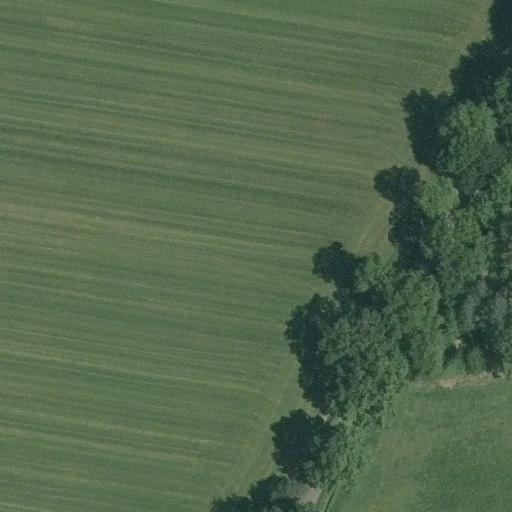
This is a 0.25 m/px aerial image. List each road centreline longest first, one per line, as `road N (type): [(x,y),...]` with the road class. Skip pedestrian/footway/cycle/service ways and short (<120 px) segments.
road 1 (unclassified): [(303,511),(376,359),(511,114)]
road 2 (track): [(511,347),(376,359)]
